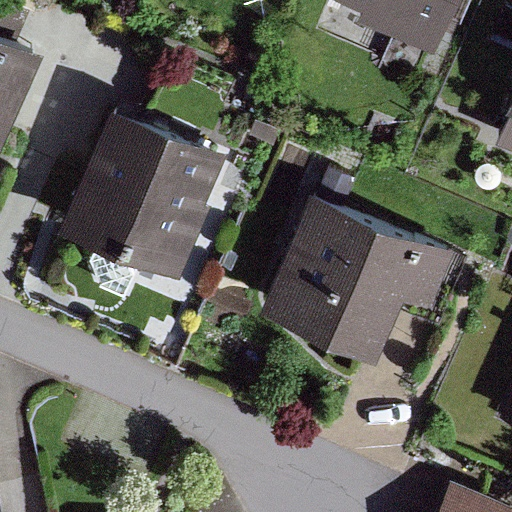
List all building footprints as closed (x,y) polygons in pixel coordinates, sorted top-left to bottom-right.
[(0,0),(0,130),(41,35),(1,18),(9,0),(0,0)] [(450,0),(360,0),(358,7),(433,39),(450,0)] [(511,90),(495,133),(511,139),(511,90)] [(234,144),(109,91),(55,215),(97,233),(89,249),(101,278),(125,288),(141,253),(180,270),(234,144)] [(278,124),(256,114),(250,129),(272,138),(278,124)] [(329,161),(322,179),(348,189),(355,172),(329,161)] [(456,238),(310,178),(263,293),(376,339),(401,280),(433,293),(456,238)] [(511,377),(501,406),(511,410),(511,377)] [(0,511),(1,511),(9,498),(0,459),(0,511)] [(511,511),(511,497),(452,472),(435,511),(511,511)]
